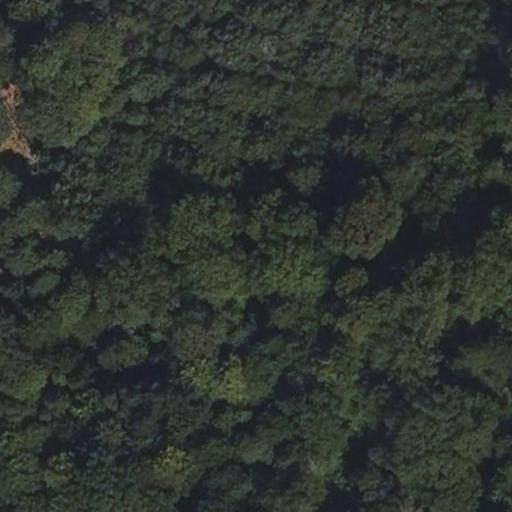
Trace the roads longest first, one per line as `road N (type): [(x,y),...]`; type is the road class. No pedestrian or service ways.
road 1 (track): [(0,354),(379,266),(468,233)]
road 2 (track): [(189,511),(379,266)]
